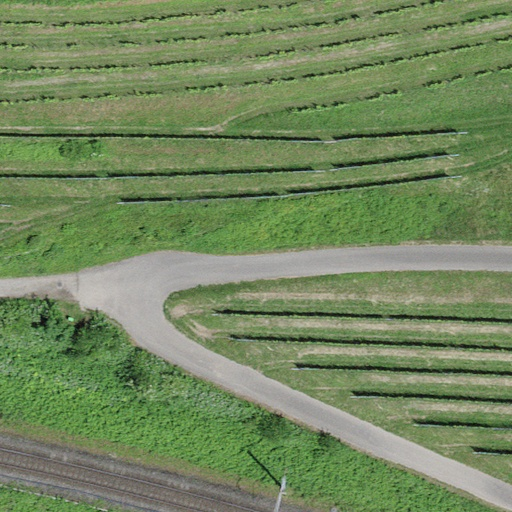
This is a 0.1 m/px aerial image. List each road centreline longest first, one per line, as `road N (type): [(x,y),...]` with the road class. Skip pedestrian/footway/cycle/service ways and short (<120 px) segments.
road 1 (track): [(130,287),(132,311),(163,343),(511,497)]
road 2 (track): [(130,287),(163,271),(389,258),(511,261)]
road 3 (track): [(0,289),(130,287)]
